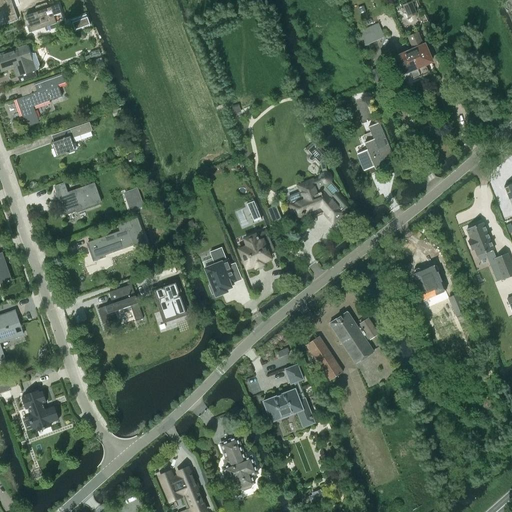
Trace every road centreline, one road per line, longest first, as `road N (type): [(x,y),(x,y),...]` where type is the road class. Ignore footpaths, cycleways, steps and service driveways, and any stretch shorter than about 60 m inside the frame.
road 1 (unclassified): [(122,456),(281,312),(511,125)]
road 2 (residential): [(122,456),(85,406),(0,163)]
